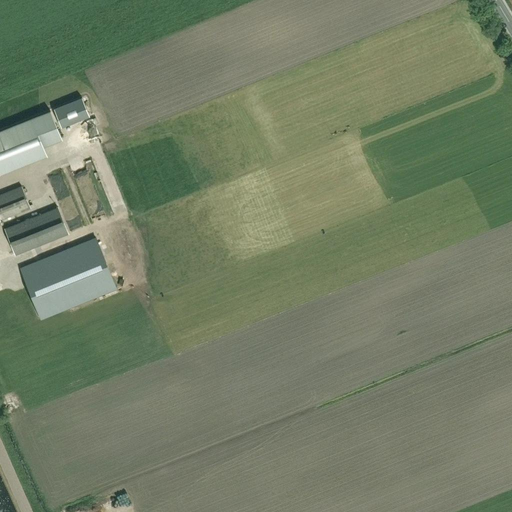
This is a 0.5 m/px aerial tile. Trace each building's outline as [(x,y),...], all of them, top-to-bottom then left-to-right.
[(61,127),(89,116),(81,97),(54,108),(61,127)] [(0,173),(46,155),(31,117),(0,129),(0,173)] [(0,217),(0,219),(30,207),(21,186),(0,194),(0,217)] [(57,207),(4,228),(14,254),(68,232),(57,207)] [(88,247),(14,276),(32,325),(107,297),(88,247)]
